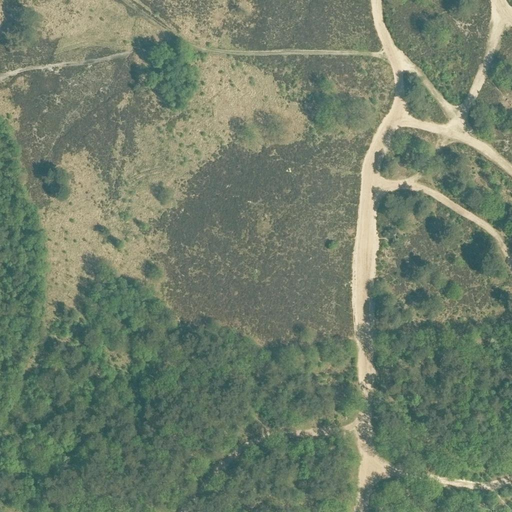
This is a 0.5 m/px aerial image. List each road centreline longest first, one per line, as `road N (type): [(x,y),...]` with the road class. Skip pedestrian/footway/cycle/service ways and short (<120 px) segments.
road 1 (track): [(511,171),(455,129),(433,90),(392,55),(231,52),(162,42),(0,78)]
road 2 (track): [(360,511),(369,186),(378,137),(399,103),(377,0)]
road 3 (track): [(366,426),(246,441),(185,511)]
road 4 (track): [(511,263),(495,233),(420,187),(369,186)]
